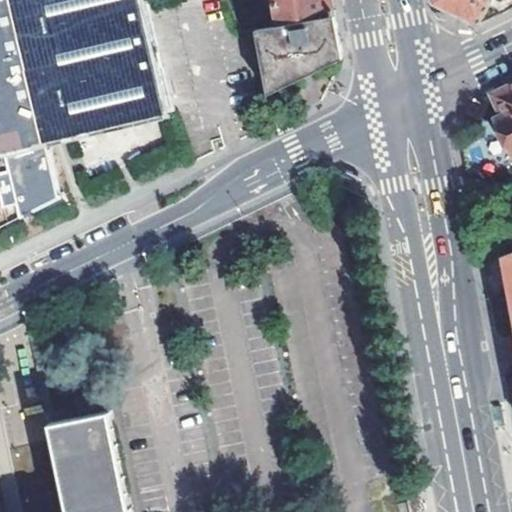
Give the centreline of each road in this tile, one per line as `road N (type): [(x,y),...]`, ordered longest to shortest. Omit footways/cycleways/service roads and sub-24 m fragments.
road 1 (tertiary): [(402,102),(0,303)]
road 2 (secondary): [(435,299),(474,511)]
road 3 (secondary): [(435,299),(453,259),(432,152),(408,134)]
road 4 (secondary): [(408,134),(391,155),(414,276),(435,299)]
road 5 (tertiary): [(511,51),(402,102)]
